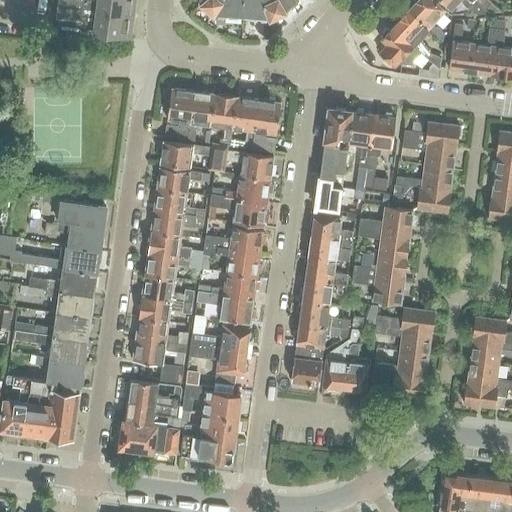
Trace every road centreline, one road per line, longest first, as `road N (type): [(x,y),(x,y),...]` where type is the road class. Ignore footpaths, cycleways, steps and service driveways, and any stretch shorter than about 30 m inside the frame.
road 1 (residential): [(247,501),(274,285),(288,255),(315,72)]
road 2 (residential): [(89,480),(149,67)]
road 3 (residential): [(511,109),(377,91),(315,72)]
road 4 (residential): [(89,480),(247,501)]
road 5 (residential): [(315,72),(185,54),(165,43)]
road 6 (residential): [(247,501),(319,503),(366,484)]
